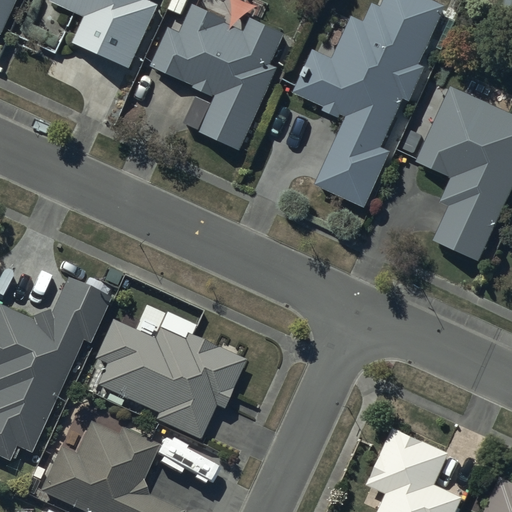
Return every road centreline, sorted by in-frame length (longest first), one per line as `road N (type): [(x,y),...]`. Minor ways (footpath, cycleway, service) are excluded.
road 1 (residential): [(0,146),(358,310)]
road 2 (residential): [(266,511),(358,310)]
road 3 (residential): [(358,310),(511,379)]
